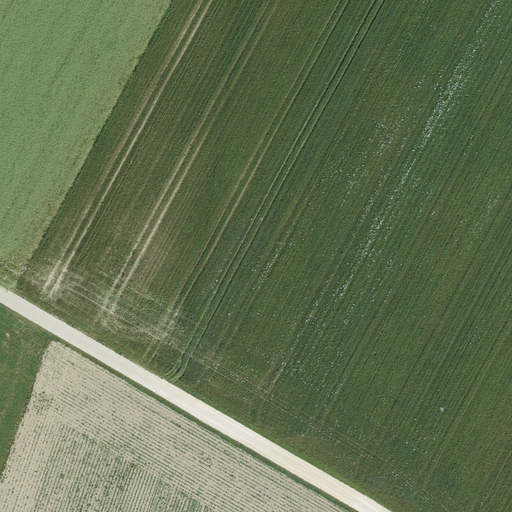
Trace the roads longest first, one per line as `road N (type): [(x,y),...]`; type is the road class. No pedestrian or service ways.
road 1 (track): [(373,511),(138,375)]
road 2 (track): [(0,295),(138,375)]
